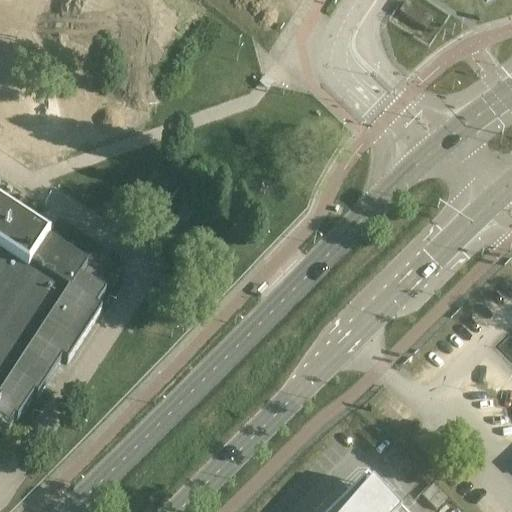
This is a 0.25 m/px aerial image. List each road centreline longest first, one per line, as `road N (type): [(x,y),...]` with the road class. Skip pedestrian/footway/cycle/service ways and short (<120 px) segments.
road 1 (secondary): [(429,155),(74,511)]
road 2 (secondary): [(181,511),(487,207)]
road 3 (unclassified): [(354,0),(330,37),(332,57),(429,155)]
road 4 (unclassified): [(453,135),(373,51),(375,16),(385,0)]
